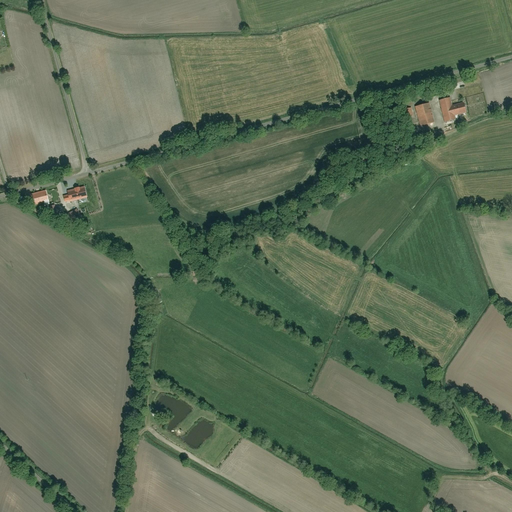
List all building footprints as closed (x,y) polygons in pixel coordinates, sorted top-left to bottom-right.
[(439,101),(444,123),(456,120),(455,115),(466,113),(463,101),(452,104),(451,98),(439,101)] [(429,103),(415,106),(421,126),(435,122),(429,103)] [(409,109),(400,111),(406,139),(415,137),(409,109)] [(56,194),(58,204),(79,200),(77,190),(56,194)] [(30,195),(33,206),(48,202),(45,191),(30,195)] [(48,207),(51,219),(59,217),(56,205),(48,207)] [(68,215),(72,224),(81,221),(77,211),(68,215)]
